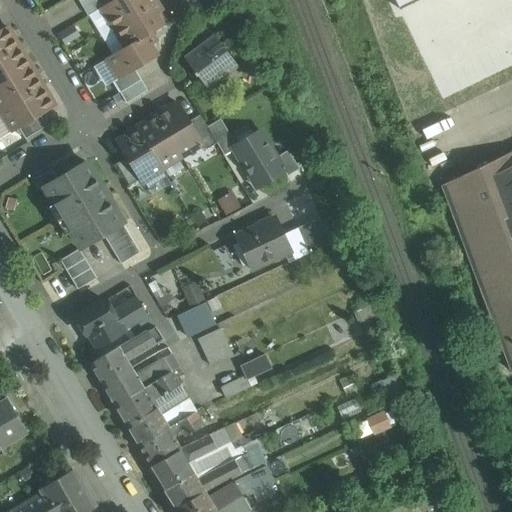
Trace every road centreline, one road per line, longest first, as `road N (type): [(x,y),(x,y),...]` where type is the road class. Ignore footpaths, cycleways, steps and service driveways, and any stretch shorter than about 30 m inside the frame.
road 1 (residential): [(25,327),(296,192)]
road 2 (residential): [(0,185),(93,130),(13,0)]
road 3 (residential): [(25,327),(138,511)]
